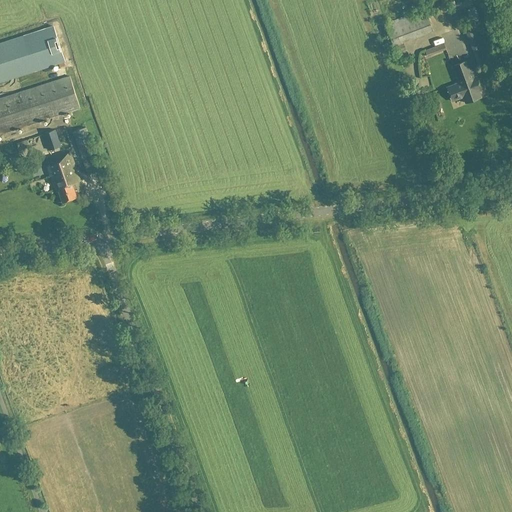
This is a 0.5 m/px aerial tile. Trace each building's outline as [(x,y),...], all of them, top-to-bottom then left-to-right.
[(432,0),(430,7),(437,14),(447,12),(449,3),(446,0),(432,0)] [(511,0),(502,0),(511,28),(511,0)] [(424,10),(384,24),(398,61),(408,58),(402,43),(432,32),(424,10)] [(466,10),(452,15),(456,26),(470,21),(466,10)] [(489,33),(500,29),(496,17),(484,21),(489,33)] [(495,60),(479,19),(462,26),(478,67),(495,60)] [(443,45),(424,52),(427,57),(445,50),(443,45)] [(468,61),(459,64),(473,101),(481,98),(479,93),(482,92),(476,76),(474,77),(468,61)] [(473,101),(459,64),(451,67),(457,84),(445,88),(451,103),(462,99),(464,105),(473,101)] [(8,105),(0,107),(0,113),(1,118),(34,107),(29,92),(7,99),(8,105)] [(60,147),(54,130),(42,134),(48,151),(60,147)] [(69,153),(45,161),(55,190),(57,189),(61,203),(76,198),(71,184),(79,181),(69,153)]
